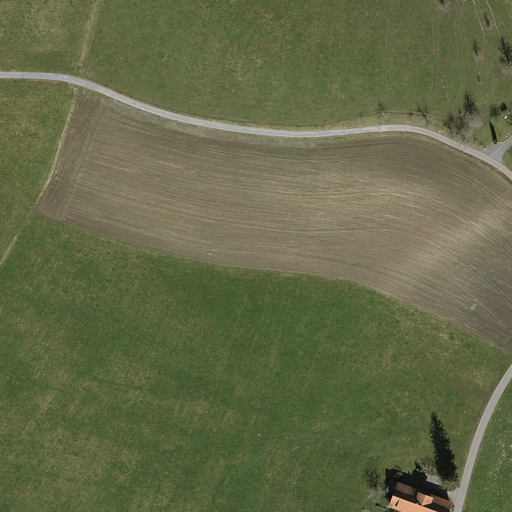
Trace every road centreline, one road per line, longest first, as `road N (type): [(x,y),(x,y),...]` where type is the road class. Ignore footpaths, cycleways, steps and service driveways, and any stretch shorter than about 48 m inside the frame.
road 1 (track): [(0,74),(72,77),(226,128),(308,135),(414,129),(511,177)]
road 2 (track): [(511,373),(489,404),(457,511)]
